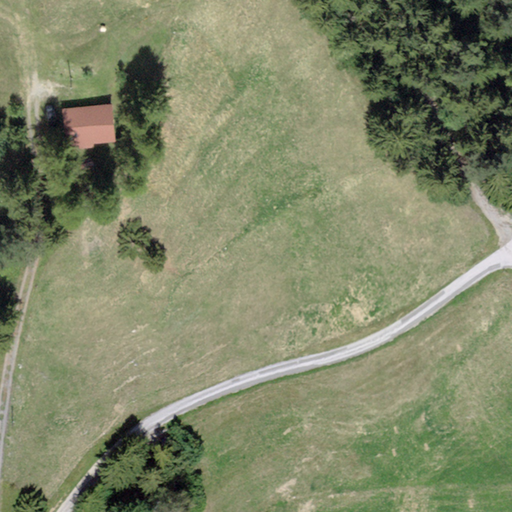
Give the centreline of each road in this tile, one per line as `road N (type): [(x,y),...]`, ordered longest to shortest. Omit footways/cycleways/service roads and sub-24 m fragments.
road 1 (track): [(68,511),(145,431),(392,340),(511,265)]
road 2 (track): [(47,204),(0,454)]
